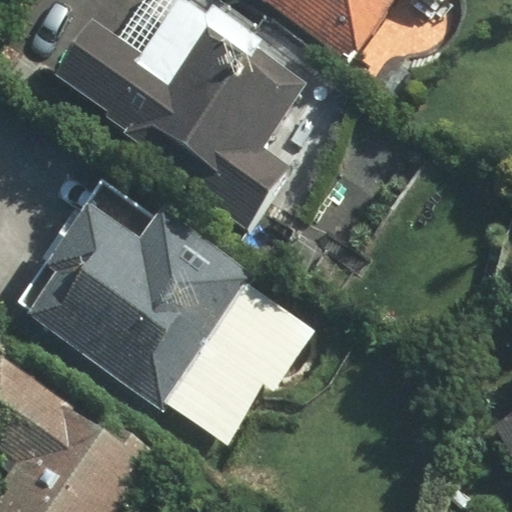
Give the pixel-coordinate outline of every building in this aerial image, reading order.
[(253,12),(349,76),(400,0),(413,0),(437,16),(447,0),(250,0),(258,5),(253,12)] [(82,46),(46,100),(99,135),(97,138),(119,152),(117,155),(192,204),(197,198),(253,234),(288,181),(262,164),(306,99),(176,14),(133,79),(82,46)] [(24,330),(15,340),(162,431),(166,424),(222,460),(262,398),(274,406),(312,346),(243,303),(248,295),(95,198),(8,324),(24,330)] [(0,383),(0,483),(0,484),(0,511),(134,511),(161,473),(93,427),(84,440),(0,383)] [(511,425),(490,441),(511,473),(511,425)]
